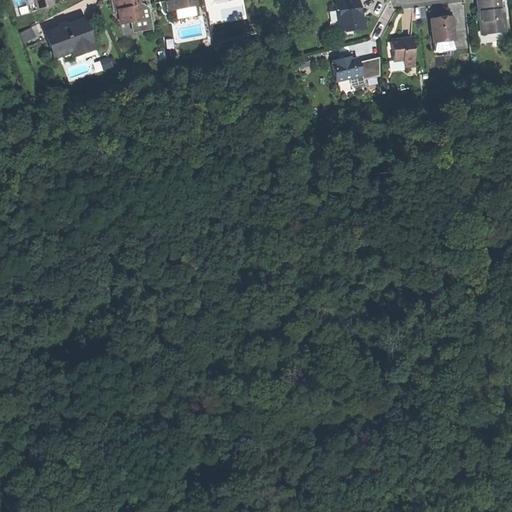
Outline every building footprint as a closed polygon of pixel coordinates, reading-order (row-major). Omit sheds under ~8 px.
[(34,0),(38,11),(54,7),(51,0),(34,0)] [(113,3),(115,11),(118,11),(121,25),(134,23),(134,20),(140,19),(138,7),(142,1),(143,1),(143,0),(120,0),(121,2),(113,3)] [(173,0),(174,0),(167,2),(169,13),(176,11),(194,7),(192,0),(173,0)] [(359,0),(353,0),(335,3),(339,29),(343,33),(365,29),(363,18),(360,18),(359,14),(359,10),(361,10),(359,0)] [(480,21),(481,32),(490,31),(490,33),(506,32),(504,15),(500,15),(499,9),(501,9),(500,4),(499,0),(482,0),(477,1),(478,11),(477,11),(478,22),(480,21)] [(141,6),(138,7),(140,19),(134,20),(134,23),(144,21),(141,6)] [(196,16),(194,7),(176,11),(178,20),(196,16)] [(433,43),(454,40),(451,17),(440,19),(431,20),(433,43)] [(59,25),(60,29),(75,23),(73,18),(69,19),(69,22),(59,25)] [(46,34),(53,52),(60,49),(63,56),(85,47),(83,42),(91,39),(88,31),(84,20),(75,23),(60,29),(46,34)] [(19,34),(24,43),(35,37),(31,28),(19,34)] [(93,45),(91,39),(83,42),(85,47),(93,45)] [(392,50),(394,62),(403,60),(404,67),(415,65),(412,41),(403,42),(401,42),(400,39),(393,40),(394,50),(392,50)] [(455,50),(454,40),(433,43),(435,52),(455,50)] [(55,59),(63,56),(60,49),(53,52),(55,59)] [(95,59),(97,69),(115,66),(114,56),(95,59)] [(332,65),(336,83),(351,79),(363,76),(360,66),(358,58),(352,59),(343,62),(342,59),(332,61),(333,64),(332,65)] [(405,70),(404,67),(403,60),(394,62),(390,62),(391,71),(405,70)] [(365,85),(363,76),(351,79),(353,88),(365,85)]
